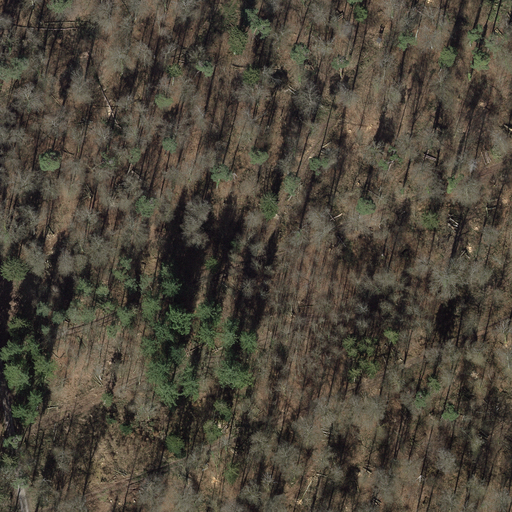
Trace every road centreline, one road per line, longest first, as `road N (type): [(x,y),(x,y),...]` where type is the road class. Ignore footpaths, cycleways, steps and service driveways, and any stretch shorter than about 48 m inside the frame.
road 1 (track): [(56,511),(511,316)]
road 2 (track): [(0,386),(23,511)]
